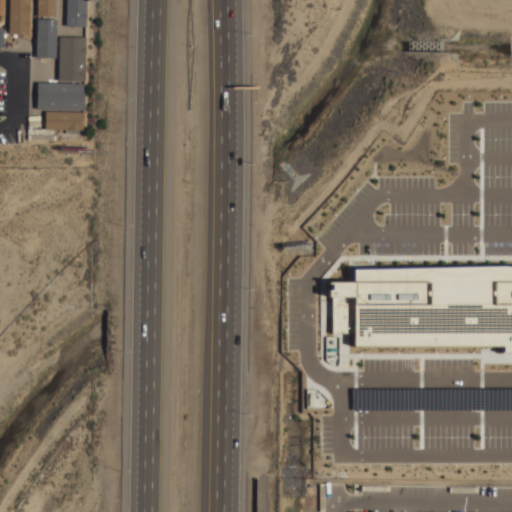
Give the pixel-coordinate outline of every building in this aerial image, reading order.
[(29,34),(29,0),(8,0),(8,34),(29,34)] [(37,0),(37,16),(55,16),(55,0),(37,0)] [(50,16),(86,16),(86,0),(43,0),(43,7),(50,7),(50,16)] [(55,54),(55,19),(36,18),(35,54),(55,54)] [(59,73),(86,74),(86,35),(59,34),(59,73)] [(52,99),(35,99),(36,63),(53,63),(52,99)] [(58,85),(57,132),(84,132),(85,86),(58,85)] [(355,269),(355,280),(330,281),(332,332),(354,331),(355,346),(503,346),(503,350),(511,350),(511,265),(505,265),(355,269)] [(511,390),(511,410),(348,409),(348,389),(511,390)]
